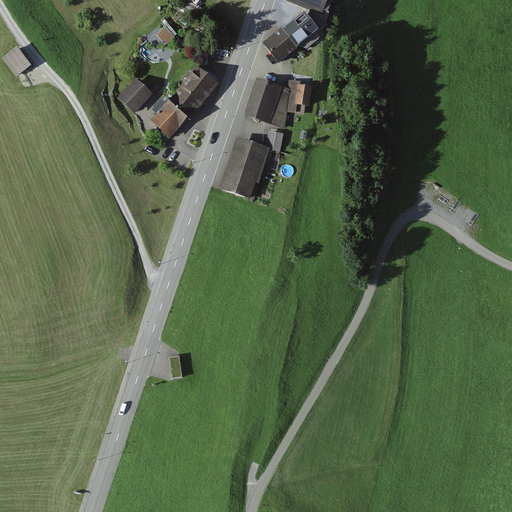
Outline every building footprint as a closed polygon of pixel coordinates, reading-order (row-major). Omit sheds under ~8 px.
[(328,0),(282,0),(282,1),(310,12),(322,16),(323,12),(328,0)] [(282,30),(263,45),(279,65),(300,47),(311,37),(319,40),(329,14),(323,12),(322,16),(310,12),(308,17),(304,13),(282,31),(282,30)] [(17,48),(2,59),(16,78),(68,39),(55,23),(19,50),(17,48)] [(175,38),(166,27),(156,36),(165,47),(175,38)] [(311,37),(300,47),(307,49),(319,40),(311,37)] [(175,96),(151,122),(170,140),(196,112),(198,113),(219,86),(197,68),(174,96),(175,96)] [(153,96),(137,80),(117,99),(134,116),(153,96)] [(283,89),(256,80),(244,118),(271,126),(283,89)] [(288,90),(283,89),(271,126),(285,130),(287,114),(304,116),(305,107),(295,106),(298,86),(302,86),(303,83),(289,81),(288,90)] [(302,86),(298,86),(295,106),(305,107),(310,108),(313,88),(302,86)] [(266,148),(237,139),(220,191),(251,200),(256,184),(258,185),(270,150),(280,153),(284,135),(268,132),(266,148)] [(180,358),(170,359),(172,379),(182,378),(180,358)]
